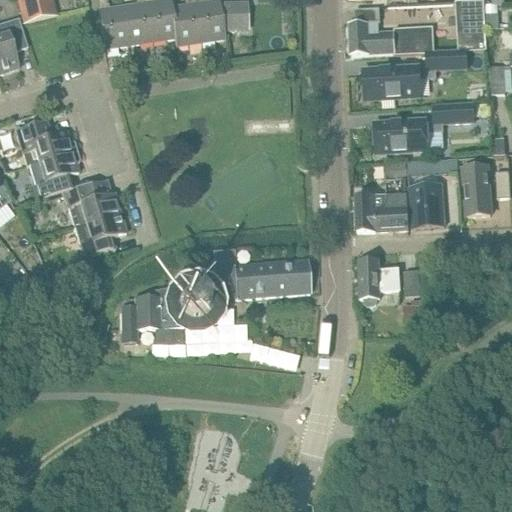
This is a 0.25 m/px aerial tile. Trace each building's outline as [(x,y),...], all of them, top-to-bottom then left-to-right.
[(17,0),(24,25),(55,17),(51,0),(17,0)] [(128,48),(122,9),(107,11),(105,0),(96,0),(104,52),(128,48)] [(128,48),(151,45),(144,0),(136,0),(138,6),(122,9),(128,48)] [(175,41),(170,10),(169,2),(155,4),(154,0),(144,0),(151,45),(175,41)] [(200,46),(193,0),(185,0),(186,7),(170,10),(175,41),(176,49),(200,46)] [(193,0),(200,46),(225,42),(219,2),(203,5),(202,0),(193,0)] [(484,3),(455,5),(457,33),(485,31),(484,3)] [(355,26),(349,26),(350,58),(370,57),(395,56),(395,57),(426,56),(434,55),(433,33),(394,35),(379,35),(378,25),(379,25),(378,11),(375,11),(355,12),(355,26)] [(487,32),(499,31),(499,17),(486,18),(487,32)] [(18,20),(0,25),(0,76),(19,71),(14,55),(27,50),(18,20)] [(437,75),(467,73),(466,54),(434,55),(426,56),(427,70),(419,71),(418,70),(363,73),(364,103),(420,99),(419,82),(437,81),(437,75)] [(493,98),(505,98),(504,71),(491,71),(493,98)] [(444,128),(478,126),(477,107),(437,109),(438,123),(430,124),(430,123),(374,126),(376,156),(431,153),(430,135),(444,135),(444,128)] [(27,169),(28,168),(77,154),(74,145),(72,144),(69,145),(66,135),(51,139),(46,123),(15,133),(23,158),(27,169)] [(504,141),(492,141),(493,157),(504,157),(504,141)] [(79,163),(77,154),(28,168),(35,189),(32,190),(37,205),(63,196),(59,182),(78,176),(75,166),(78,165),(79,163)] [(0,178),(9,174),(3,162),(0,163),(0,178)] [(458,176),(457,162),(407,165),(408,179),(458,176)] [(406,166),(383,167),(384,182),(407,180),(406,166)] [(490,218),(489,198),(487,170),(463,171),(466,220),(490,218)] [(509,175),(495,176),(497,201),(510,200),(509,175)] [(15,213),(1,185),(0,182),(0,213),(2,219),(15,213)] [(385,183),(386,198),(386,210),(374,211),(375,235),(409,233),(407,183),(385,183)] [(74,230),(120,216),(114,196),(93,202),(89,188),(64,195),(74,230)] [(444,229),(442,209),(440,188),(408,191),(411,232),(444,229)] [(357,235),(375,235),(374,211),(386,210),(386,198),(374,199),(374,198),(356,199),(357,235)] [(120,216),(74,230),(83,261),(115,252),(112,241),(126,237),(120,216)] [(399,272),(379,272),(378,262),(358,263),(359,302),(364,302),(364,307),(367,309),(373,309),(375,306),(375,301),(381,301),(381,294),(400,294),(399,272)] [(202,271),(203,276),(191,277),(192,290),(194,290),(196,290),(197,290),(199,290),(202,291),(204,292),(206,294),(208,295),(209,297),(211,299),(212,301),(213,304),(310,296),(307,264),(287,265),(202,271)] [(420,298),(419,294),(418,274),(404,275),(405,299),(420,298)] [(153,294),(153,300),(134,300),(134,310),(121,310),(122,345),(136,345),(136,333),(138,333),(155,332),(183,332),(183,325),(181,323),(179,321),(177,319),(176,317),(175,315),(175,313),(175,310),(175,308),(175,305),(176,303),(177,301),(178,298),(179,297),(181,295),(183,293),(184,293),(181,286),(153,294)] [(194,290),(192,290),(191,290),(190,290),(188,291),(187,291),(185,292),(184,293),(183,293),(181,295),(179,297),(178,298),(177,301),(176,303),(175,305),(175,308),(175,310),(175,313),(175,315),(176,317),(177,319),(179,321),(181,323),(183,325),(184,326),(186,327),(188,328),(190,328),(192,328),(194,329),(196,329),(198,328),(200,328),(202,327),(204,326),(205,325),(207,324),(208,322),(210,321),(211,319),(212,317),(212,315),(213,314),(213,312),(214,310),(213,308),(213,306),(213,304),(212,301),(211,299),(209,297),(208,295),(206,294),(204,292),(202,291),(199,290),(197,290),(196,290),(194,290)] [(411,302),(411,308),(404,308),(403,326),(423,326),(423,309),(422,309),(422,303),(411,302)]
